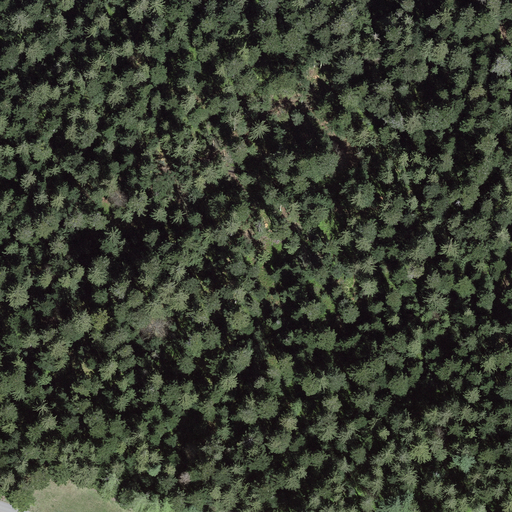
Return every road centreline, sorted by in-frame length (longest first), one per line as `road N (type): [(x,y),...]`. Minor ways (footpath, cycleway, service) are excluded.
road 1 (track): [(0,6),(493,0),(511,63)]
road 2 (track): [(453,511),(411,495),(252,385),(194,364),(82,386),(0,431)]
road 3 (track): [(511,231),(506,279),(490,314),(511,355)]
